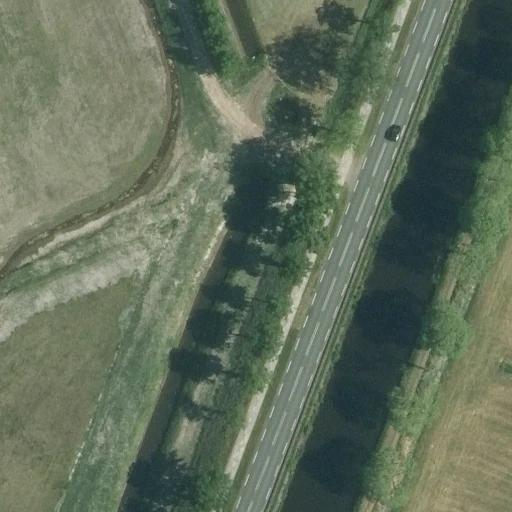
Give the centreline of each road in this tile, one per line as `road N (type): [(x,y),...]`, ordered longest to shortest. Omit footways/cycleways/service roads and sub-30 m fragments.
road 1 (primary): [(247,511),(436,0)]
road 2 (track): [(511,126),(369,511)]
road 3 (track): [(370,179),(285,148),(248,122),(191,0)]
